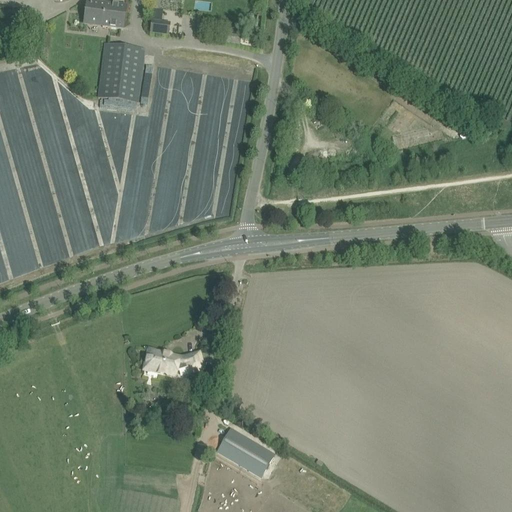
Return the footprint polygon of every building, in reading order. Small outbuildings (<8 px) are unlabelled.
[(103,25),(102,28),(123,31),(126,7),(105,4),(105,7),(86,5),(84,23),(103,25)] [(168,36),(170,24),(152,22),(151,34),(168,36)] [(229,26),(228,34),(242,34),(243,26),(229,26)] [(233,37),(232,46),(240,47),(241,38),(233,37)] [(138,104),(145,50),(104,45),(98,99),(138,104)] [(199,355),(186,359),(183,360),(180,360),(149,352),(146,362),(150,362),(148,371),(175,378),(177,372),(179,372),(188,369),(189,373),(202,369),(198,356),(199,356),(199,355)] [(275,456),(231,430),(217,454),(261,480),(275,456)] [(313,495),(333,497),(333,484),(316,483),(315,485),(314,485),(313,495)]
